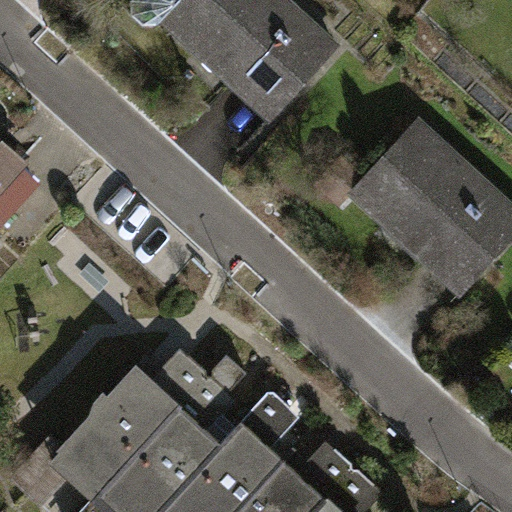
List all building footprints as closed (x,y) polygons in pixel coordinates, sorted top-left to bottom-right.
[(184,0),(152,35),(260,134),(332,56),(270,0),(184,0)] [(347,208),(455,307),(511,244),(511,215),(419,130),(347,208)] [(0,236),(38,193),(0,158),(0,236)] [(139,396),(124,383),(37,480),(72,511),(85,511),(202,382),(174,357),(139,396)] [(233,410),(202,382),(85,511),(163,511),(210,460),(198,449),(233,410)] [(266,398),(229,438),(210,460),(163,511),(240,511),(272,477),(260,466),(297,426),(266,398)] [(289,492),(272,477),(240,511),(318,511),(351,476),(324,452),(289,492)] [(376,511),(383,505),(351,476),(318,511),(376,511)]
